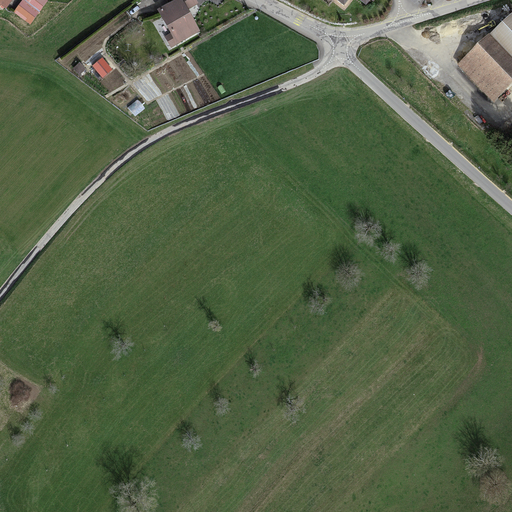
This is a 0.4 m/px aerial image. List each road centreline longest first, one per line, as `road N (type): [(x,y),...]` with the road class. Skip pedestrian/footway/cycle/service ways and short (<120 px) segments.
road 1 (residential): [(0,296),(81,199),(132,154),(164,132),(317,72),(338,48)]
road 2 (residential): [(511,208),(338,48)]
